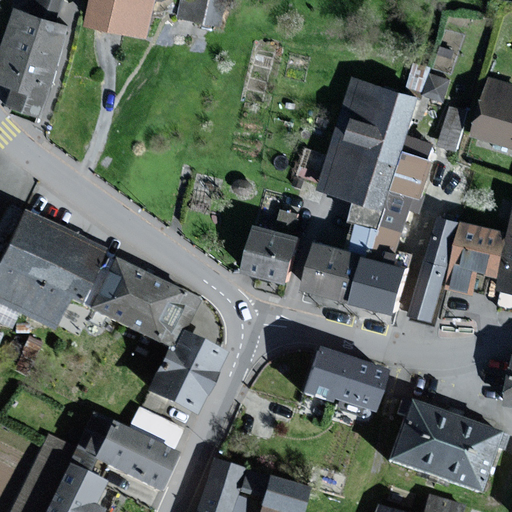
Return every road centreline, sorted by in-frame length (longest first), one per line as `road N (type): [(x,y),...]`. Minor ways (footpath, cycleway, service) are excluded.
road 1 (residential): [(240,317),(228,299),(0,125)]
road 2 (residential): [(240,317),(428,354),(511,340)]
road 3 (residential): [(169,511),(239,351),(240,317)]
